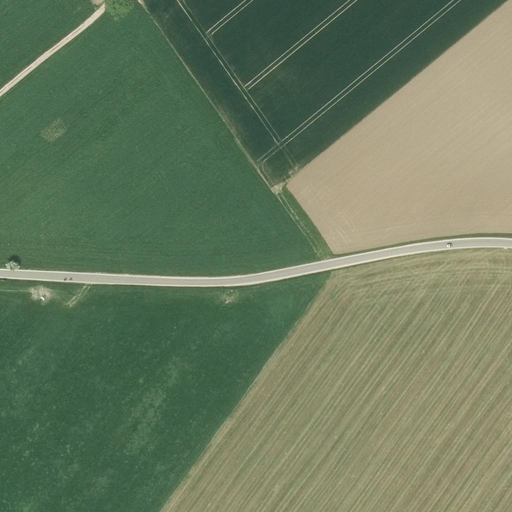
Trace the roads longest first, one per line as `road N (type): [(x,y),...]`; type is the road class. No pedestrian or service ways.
road 1 (tertiary): [(511,243),(438,244),(213,282),(0,273)]
road 2 (track): [(112,0),(0,92)]
